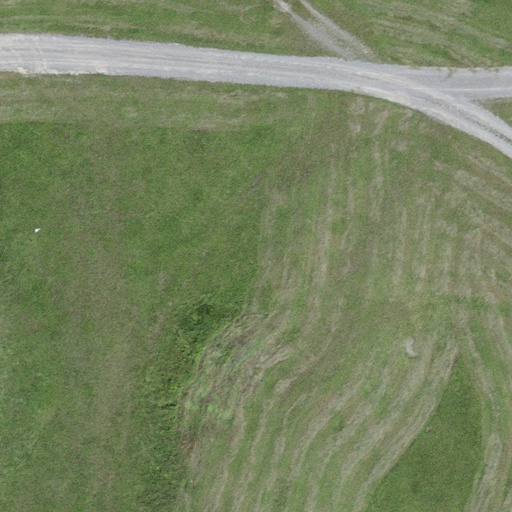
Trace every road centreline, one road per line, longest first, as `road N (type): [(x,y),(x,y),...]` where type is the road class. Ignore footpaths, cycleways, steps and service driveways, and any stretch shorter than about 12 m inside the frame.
road 1 (track): [(0,54),(153,50),(422,90),(511,83)]
road 2 (track): [(293,0),(326,30),(511,150)]
